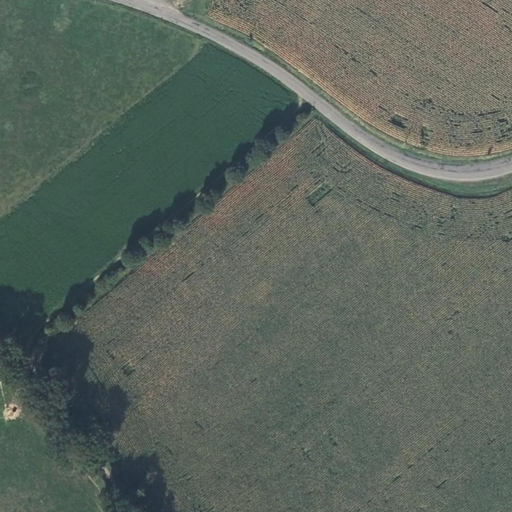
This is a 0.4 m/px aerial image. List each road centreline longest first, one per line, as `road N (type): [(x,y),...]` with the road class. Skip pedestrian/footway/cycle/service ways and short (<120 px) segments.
road 1 (track): [(323,107),(55,316),(26,363),(132,511)]
road 2 (unclassified): [(511,162),(446,171),(397,157),(254,56),(130,0)]
